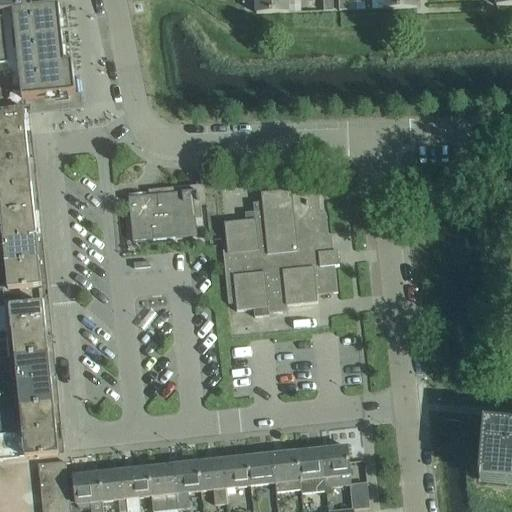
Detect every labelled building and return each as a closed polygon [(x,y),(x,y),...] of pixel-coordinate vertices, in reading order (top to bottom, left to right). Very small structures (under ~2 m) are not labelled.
[(288,0),(255,0),(256,15),(289,14),(288,0)] [(333,0),(323,0),(324,12),(334,12),(333,0)] [(348,0),(338,0),(339,12),(349,12),(348,4),(348,0)] [(416,9),(416,0),(383,0),(384,10),(416,9)] [(0,114),(24,112),(23,110),(30,109),(30,110),(39,110),(77,106),(69,32),(67,10),(33,14),(32,2),(0,5),(0,114)] [(364,3),(348,4),(349,12),(365,11),(364,3)] [(0,140),(26,138),(24,112),(0,114),(0,140)] [(26,138),(0,140),(0,165),(29,163),(26,138)] [(0,165),(0,193),(32,190),(29,163),(0,165)] [(338,295),(336,271),(335,268),(340,267),(338,253),(334,253),(332,236),(329,237),(326,214),(321,215),(318,194),(292,197),(292,192),(281,193),(280,185),(271,186),(272,194),(261,195),(262,204),(253,205),(254,214),(245,215),(246,222),(224,225),(227,252),(223,253),(228,306),(236,305),(237,313),(254,311),(254,313),(255,319),(269,317),(269,315),(288,313),(287,308),(318,304),(317,297),(338,295)] [(0,216),(34,213),(32,190),(0,193),(0,216)] [(133,243),(197,237),(194,203),(202,202),(202,206),(204,206),(202,190),(201,190),(201,192),(129,200),(133,243)] [(0,216),(0,242),(9,242),(37,239),(34,213),(0,216)] [(0,242),(0,268),(1,268),(39,264),(37,239),(9,242),(0,242)] [(1,268),(0,268),(0,292),(3,292),(22,291),(42,289),(39,264),(1,268)] [(4,308),(0,308),(0,334),(7,334),(46,330),(43,304),(23,306),(4,308)] [(46,330),(7,334),(0,334),(0,360),(10,359),(48,355),(46,330)] [(0,385),(12,384),(51,380),(48,355),(10,359),(0,360),(0,385)] [(12,384),(0,385),(0,410),(15,409),(54,406),(51,380),(12,384)] [(15,409),(0,410),(0,436),(17,435),(56,431),(54,406),(15,409)] [(511,425),(483,423),(479,476),(511,478),(511,434),(511,429),(511,425)] [(17,435),(0,436),(0,462),(5,462),(37,458),(59,456),(56,431),(17,435)] [(347,449),(322,451),(325,480),(350,477),(347,449)] [(322,451),(297,454),(301,492),(302,496),(326,493),(325,480),(322,451)] [(301,492),(297,454),(272,457),(275,485),(276,495),(301,492)] [(275,485),(272,457),(248,459),(250,488),(275,485)] [(248,459),(223,462),(226,491),(250,488),(248,459)] [(226,491),(223,462),(198,465),(201,493),(213,492),(215,507),(227,506),(226,491)] [(67,477),(66,463),(38,466),(40,480),(67,477)] [(198,465),(173,467),(176,496),(177,509),(190,507),(188,495),(201,493),(198,465)] [(173,467),(148,470),(151,499),(176,496),(173,467)] [(148,470),(124,473),(127,501),(127,511),(140,511),(139,500),(151,499),(148,470)] [(124,473),(98,475),(102,504),(127,501),(124,473)] [(102,511),(102,504),(98,475),(74,478),(77,507),(89,505),(89,511),(102,511)] [(69,490),(67,477),(40,480),(41,493),(69,490)] [(69,490),(41,493),(42,507),(70,504),(69,490)]
